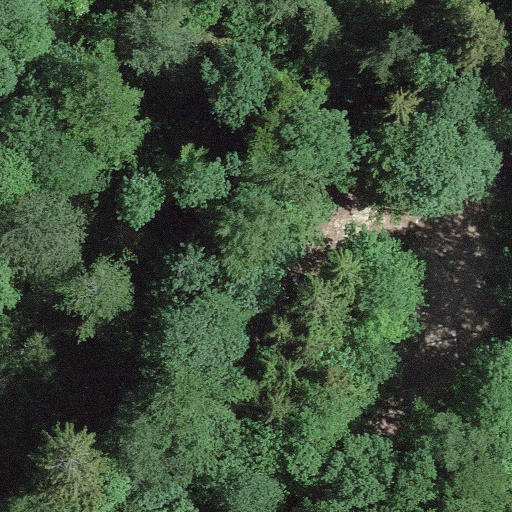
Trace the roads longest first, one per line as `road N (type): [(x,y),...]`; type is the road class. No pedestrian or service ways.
road 1 (track): [(438,230),(347,212),(284,270),(215,419),(139,511)]
road 2 (track): [(310,511),(435,354),(458,299),(438,230)]
road 3 (track): [(438,230),(511,90)]
